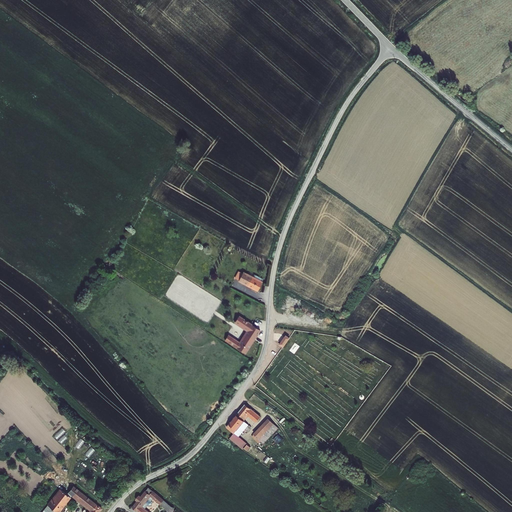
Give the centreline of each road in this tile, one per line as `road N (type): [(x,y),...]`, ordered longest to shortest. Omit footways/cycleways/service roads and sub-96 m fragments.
road 1 (tertiary): [(391,47),(350,96),(282,234),(265,355),(193,458),(122,494),(110,511)]
road 2 (tertiary): [(391,47),(511,149)]
